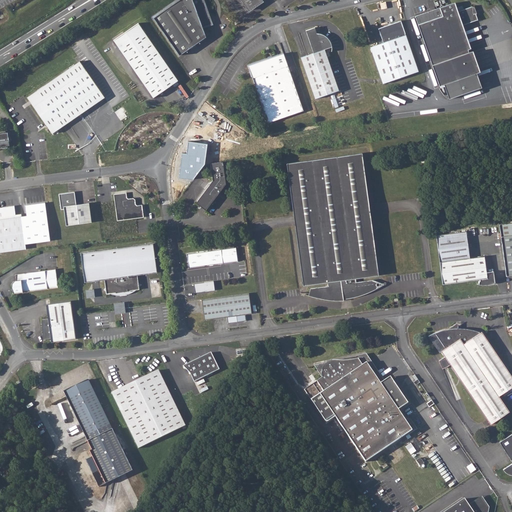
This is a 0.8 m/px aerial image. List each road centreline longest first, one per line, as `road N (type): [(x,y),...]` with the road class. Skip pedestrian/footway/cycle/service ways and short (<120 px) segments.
road 1 (residential): [(360,0),(247,37),(158,165)]
road 2 (residential): [(185,341),(398,315)]
road 3 (residential): [(398,315),(405,351),(492,481),(511,488)]
road 4 (residential): [(185,341),(158,165)]
road 5 (unknown): [(21,351),(94,511)]
road 6 (residential): [(21,351),(89,354),(185,341)]
road 7 (residential): [(158,165),(0,185)]
